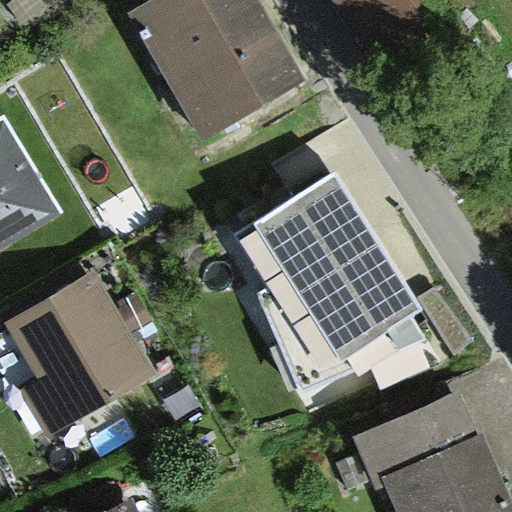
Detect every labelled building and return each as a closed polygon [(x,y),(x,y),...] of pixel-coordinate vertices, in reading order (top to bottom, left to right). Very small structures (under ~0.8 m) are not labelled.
[(261,0),(140,0),(213,127),(305,75),(261,0)] [(344,0),(384,65),(477,9),(471,0),(344,0)] [(0,234),(43,208),(0,137),(0,234)] [(412,301),(334,179),(262,224),(341,347),(412,301)] [(140,371),(86,279),(9,323),(63,416),(140,371)] [(373,421),(408,511),(511,511),(511,488),(471,383),(373,421)] [(139,511),(134,499),(105,511),(139,511)]
